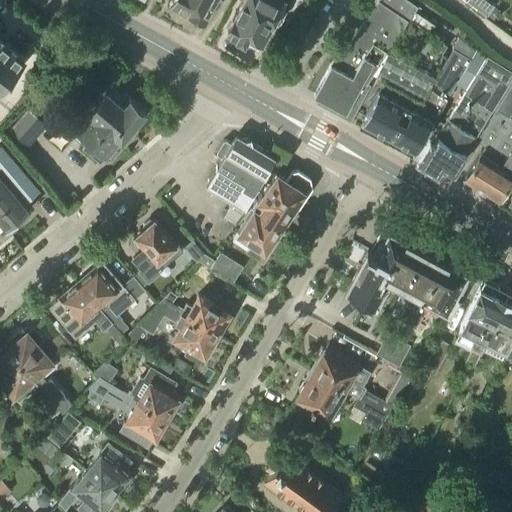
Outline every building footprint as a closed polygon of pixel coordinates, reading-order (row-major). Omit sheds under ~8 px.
[(172,0),(172,1),(191,11),(189,16),(189,17),(190,19),(191,20),(192,21),(193,21),(195,21),(196,22),(198,21),(201,16),(204,18),(213,0),(172,0)] [(279,22),(281,20),(282,19),(283,18),(284,16),(284,14),(285,12),(285,10),(284,10),(289,0),(243,0),(227,30),(237,36),(241,29),(261,40),(272,21),(277,24),(279,22)] [(366,83),(418,7),(407,0),(379,0),(368,16),(361,25),(362,25),(348,46),(342,43),(314,95),(319,98),(316,103),(350,121),(370,85),(366,83)] [(492,18),(499,10),(494,6),(486,0),(467,0),(467,1),(487,15),(492,18)] [(430,33),(434,25),(424,19),(419,27),(430,33)] [(0,85),(23,56),(0,37),(0,85)] [(486,56),(475,49),(457,38),(451,49),(452,50),(425,95),(418,93),(417,95),(408,93),(380,78),(375,88),(378,90),(362,120),(389,135),(390,136),(387,142),(412,155),(415,148),(416,149),(432,119),(434,120),(464,68),(475,74),(438,136),(436,135),(432,142),(430,141),(417,163),(439,176),(445,167),(455,173),(475,139),(511,77),(511,71),(486,56)] [(465,178),(497,197),(498,198),(511,176),(511,82),(476,140),(485,146),(465,178)] [(129,98),(112,83),(106,90),(106,89),(94,102),(84,94),(64,117),(88,137),(82,145),(100,160),(107,153),(111,157),(119,148),(114,144),(120,137),(121,138),(145,111),(130,98),(129,98)] [(38,134),(46,124),(28,106),(19,116),(38,134)] [(275,157),(246,139),(238,141),(235,145),(226,139),(223,140),(216,151),(217,154),(222,157),(206,184),(210,186),(209,188),(216,193),(217,191),(233,200),(222,218),(236,226),(248,211),(244,208),(275,157)] [(29,210),(24,204),(40,190),(0,144),(0,223),(5,230),(29,210)] [(308,181),(309,179),(297,171),(292,172),(286,180),(280,176),(273,176),(250,208),(253,210),(279,228),(292,208),(298,207),(311,188),(309,187),(308,181)] [(264,251),(264,250),(270,249),(275,241),(274,235),(279,228),(253,210),(237,233),(252,243),(247,251),(258,258),(263,250),(264,251)] [(170,261),(183,250),(155,218),(134,236),(145,249),(133,259),(141,269),(140,271),(149,281),(160,272),(156,268),(168,258),(170,261)] [(365,305),(402,237),(391,231),(393,228),(393,227),(393,226),(393,225),(392,224),(390,223),(389,223),(388,223),(387,224),(386,224),(371,252),(368,250),(368,251),(367,250),(366,252),(367,253),(344,294),(365,305)] [(401,288),(423,249),(402,237),(365,305),(376,311),(392,282),(401,288)] [(209,266),(214,259),(205,254),(192,239),(183,246),(196,261),(198,260),(209,266)] [(408,323),(442,259),(423,249),(401,288),(411,293),(405,303),(407,304),(399,318),(408,323)] [(228,264),(217,257),(210,267),(221,274),(228,264)] [(466,272),(442,259),(408,323),(415,326),(423,312),(424,313),(430,303),(449,314),(459,296),(458,295),(472,270),(468,268),(466,272)] [(77,282),(110,320),(111,321),(121,333),(128,327),(117,314),(146,289),(133,275),(122,285),(102,261),(77,282)] [(110,320),(77,282),(59,297),(60,299),(51,307),(76,336),(94,320),(102,329),(111,321),(110,320)] [(468,309),(469,310),(460,327),(475,335),(470,346),(472,348),(466,360),(474,365),(482,349),(492,330),(489,329),(505,299),(495,294),(494,294),(480,287),(468,309)] [(170,306),(176,295),(169,291),(160,301),(170,306)] [(215,303),(199,294),(191,306),(186,303),(181,312),(217,333),(230,312),(228,311),(233,304),(219,296),(215,303)] [(492,330),(482,349),(502,359),(507,350),(511,339),(511,302),(505,299),(489,329),(492,330)] [(217,333),(181,312),(170,306),(160,301),(138,325),(153,334),(164,315),(181,325),(173,337),(189,346),(184,354),(199,362),(203,355),(205,355),(217,333)] [(57,320),(52,324),(59,333),(64,328),(57,320)] [(9,351),(37,383),(44,392),(46,393),(53,388),(40,372),(52,362),(38,346),(45,340),(36,329),(29,335),(29,334),(27,335),(24,331),(13,340),(16,344),(9,351)] [(388,359),(399,339),(387,332),(376,353),(388,359)] [(433,376),(450,344),(440,338),(422,370),(433,376)] [(399,364),(410,344),(399,339),(388,359),(390,360),(399,364)] [(386,401),(365,390),(365,388),(360,385),(368,371),(358,365),(358,364),(327,346),(313,371),(348,392),(348,391),(358,396),(358,397),(387,415),(414,372),(399,364),(390,360),(387,366),(400,373),(386,401)] [(31,389),(37,383),(9,351),(3,356),(0,352),(0,378),(18,400),(31,389)] [(134,399),(137,401),(138,399),(167,417),(180,395),(172,390),(177,381),(150,365),(144,377),(139,377),(130,391),(133,395),(131,397),(134,399)] [(338,408),(348,392),(313,371),(298,397),(312,405),(310,408),(313,409),(311,413),(325,421),(334,405),(338,408)] [(130,412),(137,401),(134,399),(131,397),(99,378),(88,389),(125,411),(126,410),(130,412)] [(46,393),(44,392),(36,399),(50,417),(59,409),(46,393)] [(378,429),(387,415),(358,397),(353,405),(365,412),(360,420),(378,429)] [(137,401),(130,412),(125,421),(154,439),(167,417),(138,399),(137,401)] [(55,426),(47,436),(60,446),(68,436),(81,420),(68,410),(55,426)] [(91,471),(115,491),(121,484),(122,485),(126,485),(131,479),(131,475),(129,473),(130,472),(127,469),(132,462),(108,442),(102,449),(87,468),(91,471)] [(66,465),(73,457),(63,449),(56,457),(66,465)] [(329,511),(343,493),(285,452),(278,462),(272,458),(265,468),(271,472),(264,482),(304,510),(302,511),(329,511)] [(105,510),(110,504),(110,500),(108,499),(115,491),(91,471),(87,468),(70,488),(84,499),(79,506),(85,511),(97,511),(100,510),(101,511),(105,510)] [(0,498),(10,490),(0,480),(0,479),(0,498)] [(406,502),(411,505),(426,498),(412,491),(406,502)] [(426,498),(411,505),(406,507),(407,511),(437,511),(431,496),(426,498)]
